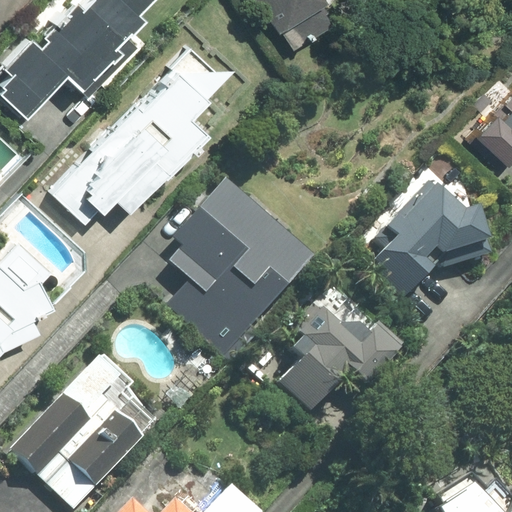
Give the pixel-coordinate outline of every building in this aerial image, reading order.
[(35,43),(26,35),(0,60),(0,103),(16,121),(62,76),(75,89),(106,60),(107,62),(119,50),(112,43),(138,18),(132,11),(143,0),(48,0),(31,21),(40,29),(35,34),(40,38),(35,43)] [(320,6),(328,0),(245,0),(271,34),(279,28),(293,46),(329,18),(320,6)] [(184,44),(165,65),(50,192),(84,222),(107,197),(121,210),(155,173),(163,180),(203,136),(184,118),(202,98),(198,95),(222,67),(211,66),(207,66),(184,44)] [(511,88),(465,140),(496,169),(511,151),(511,88)] [(433,167),(425,164),(390,202),(399,210),(370,241),(382,253),(364,272),(397,303),(429,269),(420,261),(430,250),(437,257),(439,267),(483,259),(467,181),(455,183),(456,182),(456,181),(456,180),(457,179),(457,177),(457,176),(457,175),(457,174),(456,173),(456,172),(456,171),(455,170),(455,169),(454,168),(453,167),(452,166),(452,165),(451,165),(450,164),(449,163),(448,163),(446,163),(445,162),(444,162),(443,162),(442,162),(441,162),(440,163),(438,163),(437,163),(436,164),(435,164),(434,165),(434,166),(433,167)] [(309,257),(216,182),(156,255),(184,278),(158,311),(222,363),(309,257)] [(49,265),(8,231),(0,239),(0,345),(33,330),(26,314),(45,305),(35,283),(49,265)] [(368,319),(319,279),(277,330),(288,339),(274,356),(290,369),(274,388),(308,415),(341,375),(360,391),(386,360),(395,368),(414,345),(374,312),(368,319)] [(125,389),(94,358),(71,381),(4,449),(22,466),(74,413),(84,423),(34,473),(45,484),(42,488),(66,511),(72,511),(93,491),(89,487),(154,421),(124,391),(125,389)] [(501,511),(499,509),(509,500),(485,474),(471,486),(461,472),(429,494),(437,511),(501,511)] [(254,511),(228,486),(202,511),(190,511),(177,499),(170,506),(166,502),(156,511),(140,511),(128,500),(116,511),(254,511)]
